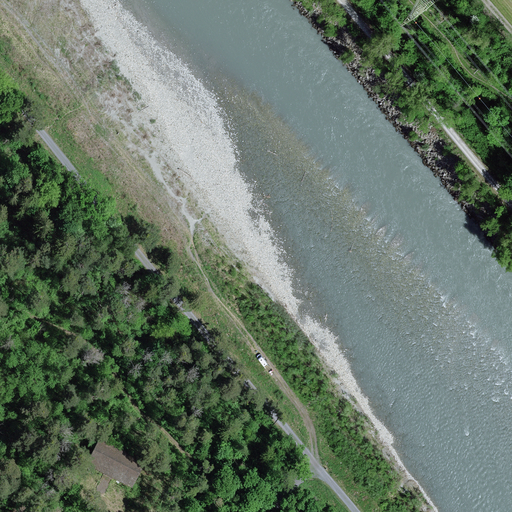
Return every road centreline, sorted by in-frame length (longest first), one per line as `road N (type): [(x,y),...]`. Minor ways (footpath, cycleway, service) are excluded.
road 1 (track): [(0,84),(356,511)]
road 2 (track): [(511,203),(344,0)]
